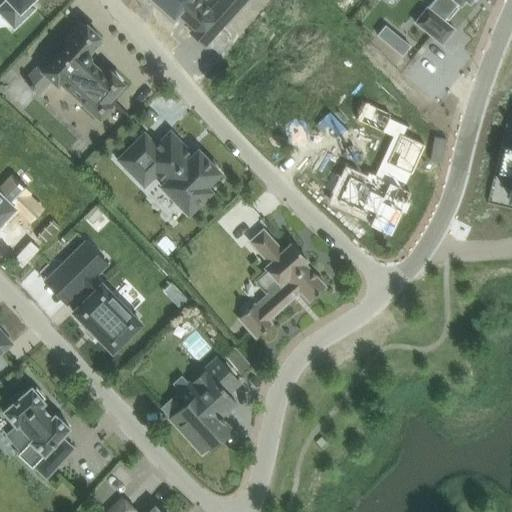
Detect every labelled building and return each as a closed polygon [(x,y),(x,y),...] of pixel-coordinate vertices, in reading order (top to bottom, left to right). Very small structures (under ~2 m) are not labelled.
[(7,0),(0,7),(0,12),(15,28),(36,8),(30,2),(32,0),(7,0)] [(153,0),(154,0),(155,0),(159,3),(158,4),(159,5),(161,6),(162,6),(166,10),(165,10),(167,12),(168,12),(172,15),(171,16),(174,19),(180,13),(186,19),(187,18),(190,21),(191,22),(187,27),(206,45),(210,40),(222,26),(223,27),(235,13),(235,12),(241,5),(235,0),(221,0),(220,0),(211,11),(209,10),(198,0),(153,0)] [(428,6),(415,22),(443,44),(455,29),(445,21),(447,18),(449,20),(459,7),(458,6),(459,3),(461,5),(464,0),(466,0),(470,2),(471,0),(434,0),(429,7),(428,6)] [(90,61),(91,61),(92,59),(92,58),(92,57),(92,56),(92,55),(91,54),(91,53),(90,52),(102,40),(83,22),(83,21),(82,19),(80,21),(81,22),(66,38),(65,38),(63,39),(65,41),(66,40),(70,44),(65,49),(59,44),(42,62),(48,67),(45,71),(58,84),(62,80),(89,105),(88,106),(96,114),(97,113),(101,117),(103,115),(106,118),(111,113),(107,110),(117,100),(118,101),(119,99),(118,98),(117,99),(113,95),(124,84),(112,73),(108,77),(90,61)] [(324,185),(323,186),(337,193),(338,192),(340,193),(338,198),(373,214),(369,222),(369,223),(378,227),(376,230),(381,232),(382,229),(389,232),(389,233),(391,233),(391,232),(401,211),(404,213),(406,209),(404,208),(407,202),(408,203),(410,199),(407,198),(410,191),(411,189),(409,189),(404,187),(411,172),(412,170),(417,158),(418,159),(419,157),(418,156),(423,145),(424,145),(425,143),(403,133),(407,125),(410,127),(411,126),(390,116),(391,112),(364,100),(355,118),(392,135),(375,173),(367,170),(362,180),(349,174),(347,179),(333,172),(331,170),(330,172),(332,173),(326,186),(324,185)] [(194,155),(171,132),(157,145),(146,133),(118,159),(145,187),(157,175),(164,183),(162,186),(189,214),(213,191),(208,186),(222,173),(199,150),(194,155)] [(0,224),(16,208),(15,208),(30,193),(13,177),(0,189),(0,224)] [(326,286),(305,263),(308,260),(293,243),(284,251),(264,229),(251,241),(270,263),(266,267),(280,283),(256,305),(255,304),(239,318),(251,331),(256,337),(272,323),(269,320),(301,291),(310,301),(326,286)] [(87,242),(58,270),(79,291),(84,287),(92,294),(74,312),(88,326),(87,327),(98,338),(99,337),(113,351),(142,324),(102,283),(102,284),(95,276),(108,263),(87,242)] [(0,354),(3,352),(12,344),(0,330),(0,354)] [(232,350),(225,356),(231,363),(242,353),(236,347),(232,350)] [(223,413),(236,401),(229,392),(241,381),(227,367),(219,358),(203,372),(190,384),(182,376),(173,384),(181,392),(179,394),(187,402),(171,416),(204,453),(215,443),(219,443),(224,438),(224,434),(231,428),(225,422),(225,419),(221,415),(223,413)] [(48,479),(76,448),(63,437),(71,428),(56,414),(52,417),(43,406),(46,403),(44,399),(46,398),(37,388),(35,390),(32,386),(24,393),(23,391),(10,402),(12,404),(7,409),(4,412),(17,427),(8,435),(22,451),(31,443),(45,455),(34,466),(48,479)] [(137,511),(123,497),(108,511),(137,511)]
